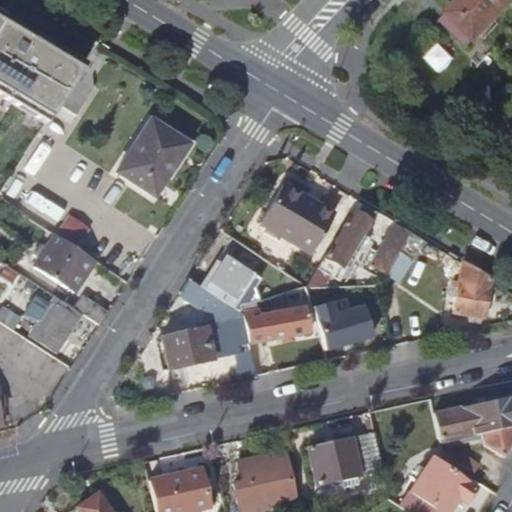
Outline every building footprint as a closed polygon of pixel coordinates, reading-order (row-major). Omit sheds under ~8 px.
[(511,4),(507,0),(462,0),(452,11),(448,15),(476,41),(511,4)] [(0,105),(39,130),(81,65),(0,15),(0,105)] [(114,107),(102,125),(121,137),(133,121),(114,107)] [(133,175),(167,124),(150,113),(116,164),(133,175)] [(167,124),(133,175),(154,188),(187,138),(167,124)] [(288,231),(283,239),(312,256),(334,217),(318,207),(316,211),(304,203),(305,200),(283,187),(264,217),(288,231)] [(325,254),(319,265),(338,276),(345,264),(358,242),(363,246),(378,221),(373,218),(374,216),(358,205),(328,256),(325,254)] [(257,218),(283,239),(288,231),(264,217),(257,218)] [(386,275),(396,258),(410,235),(393,226),(371,266),(386,275)] [(95,253),(85,246),(55,227),(35,260),(68,282),(80,264),(86,269),(95,253)] [(350,267),(363,246),(358,242),(345,264),(350,267)] [(396,258),(386,275),(396,282),(406,264),(396,258)] [(204,295),(236,315),(237,311),(258,304),(254,291),(260,281),(226,259),(204,295)] [(491,283),(462,266),(456,318),(485,322),(491,283)] [(240,382),(254,378),(247,346),(241,319),(236,315),(204,295),(187,284),(179,296),(206,315),(220,326),(160,339),(169,374),(235,358),(240,382)] [(99,317),(107,304),(82,288),(73,301),(99,317)] [(58,344),(79,311),(53,295),(33,328),(58,344)] [(326,351),(375,335),(365,302),(351,307),(347,295),(312,306),(326,351)] [(241,319),(247,346),(309,334),(304,309),(257,319),(256,312),(240,315),(241,319)] [(18,324),(12,321),(6,330),(12,333),(18,324)] [(511,391),(435,410),(442,437),(483,427),(486,438),(504,452),(511,441),(511,391)] [(383,464),(374,425),(307,440),(317,479),(383,464)] [(290,457),(287,445),(238,456),(242,476),(235,478),(242,511),(283,502),(277,469),(292,465),(290,457)] [(446,511),(460,490),(469,496),(479,480),(453,465),(454,463),(432,450),(412,481),(424,489),(413,506),(422,511),(446,511)] [(149,477),(157,511),(163,511),(209,502),(207,492),(218,490),(214,473),(203,475),(201,465),(149,477)] [(116,511),(99,487),(61,511),(116,511)]
